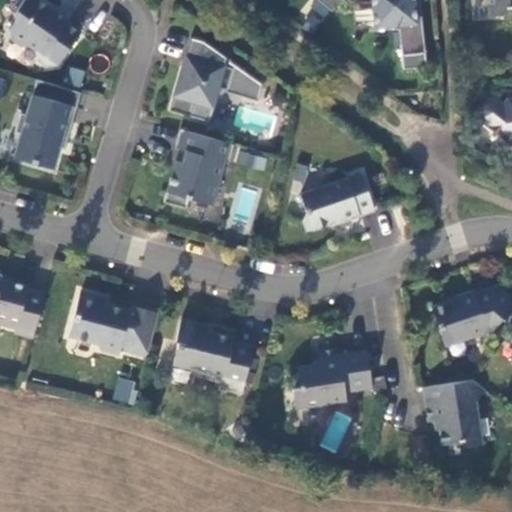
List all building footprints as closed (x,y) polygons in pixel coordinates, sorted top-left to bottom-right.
[(46,65),(56,63),(79,30),(65,20),(66,18),(65,18),(61,17),(53,11),(52,8),(40,0),(21,0),(13,12),(14,19),(7,28),(8,35),(21,44),(28,43),(34,47),(36,58),(46,65)] [(316,0),(331,12),(340,0),(316,0)] [(370,0),(373,26),(391,24),(392,28),(398,28),(401,54),(424,51),(418,0),(370,0)] [(511,8),(511,0),(487,0),(488,14),(503,13),(507,8),(511,8)] [(168,108),(189,114),(193,100),(210,105),(216,85),(225,88),(232,66),(227,65),(228,59),(202,39),(189,35),(168,108)] [(247,72),(241,95),(256,99),(261,82),(247,72)] [(66,135),(80,90),(35,77),(35,80),(25,112),(19,111),(14,129),(20,131),(13,155),(52,167),(62,134),(66,135)] [(511,96),(506,98),(502,103),(494,97),(484,99),(477,107),(478,118),(511,144),(511,96)] [(187,196),(210,203),(223,160),(227,161),(232,143),(178,127),(173,146),(183,149),(180,160),(174,158),(162,200),(184,207),(187,196)] [(356,169),(294,191),(301,210),(298,217),(302,228),(332,217),(333,219),(369,207),(356,169)] [(26,287),(26,285),(0,277),(0,274),(0,273),(0,272),(0,322),(14,326),(13,331),(31,336),(43,291),(26,287)] [(428,302),(442,340),(485,325),(487,327),(511,294),(492,279),(471,287),(470,284),(453,290),(454,293),(428,302)] [(128,308),(98,301),(99,296),(78,290),(67,334),(95,341),(98,347),(117,352),(119,347),(145,355),(157,311),(129,304),(128,308)] [(176,342),(171,364),(190,368),(194,374),(220,380),(219,386),(240,391),(251,344),(230,340),(231,336),(198,328),(199,323),(178,318),(173,340),(176,342)] [(291,385),(294,404),(344,397),(342,387),(370,382),(364,347),(337,351),(335,345),(317,348),(317,357),(310,358),(311,362),(295,364),(298,384),(291,385)] [(118,376),(111,397),(131,403),(137,382),(118,376)] [(451,380),(421,385),(425,420),(435,418),(438,443),(458,441),(464,445),(478,443),(473,401),(484,388),(471,377),(451,380)] [(331,411),(321,447),(339,452),(349,415),(331,411)]
